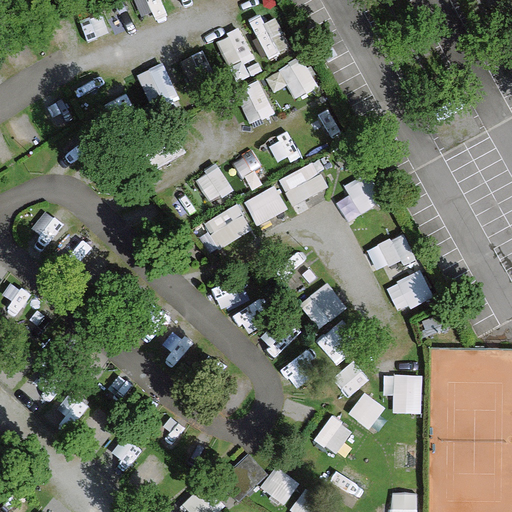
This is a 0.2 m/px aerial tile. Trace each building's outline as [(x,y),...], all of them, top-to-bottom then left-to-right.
[(318,164),(283,180),(295,207),(330,191),(318,164)] [(356,216),(377,207),(365,179),(345,188),(356,216)] [(249,203),(258,226),(289,214),(280,191),(249,203)] [(220,251),(254,231),(239,205),(205,226),(220,251)] [(411,310),(434,299),(423,273),(399,283),(411,310)] [(328,284),(301,306),(321,330),(348,308),(328,284)] [(249,498),(268,473),(248,457),(228,483),(249,498)] [(296,511),(320,511),(322,505),(301,498),(296,511)]
